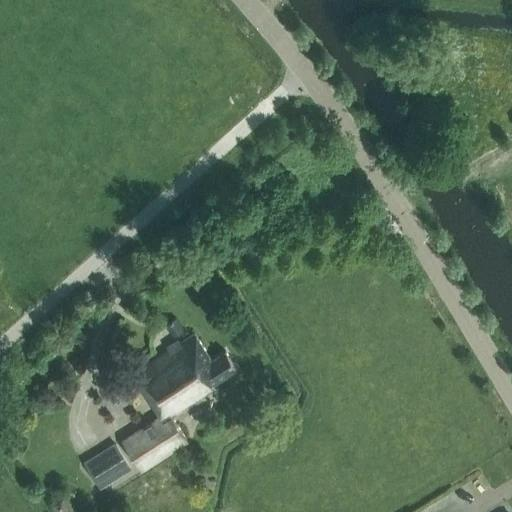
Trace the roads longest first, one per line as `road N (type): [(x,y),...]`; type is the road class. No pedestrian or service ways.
road 1 (unclassified): [(511,403),(403,219),(240,0)]
road 2 (track): [(403,219),(511,146)]
